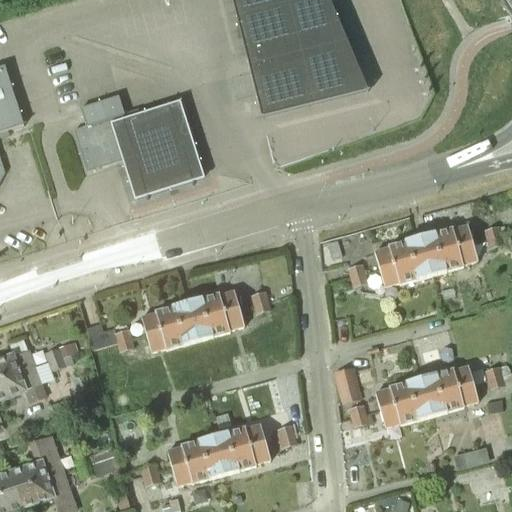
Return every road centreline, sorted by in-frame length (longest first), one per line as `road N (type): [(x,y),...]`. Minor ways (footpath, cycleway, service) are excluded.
road 1 (unclassified): [(121,259),(302,209)]
road 2 (unclassified): [(302,209),(461,163)]
road 3 (residential): [(317,357),(164,401)]
road 4 (residential): [(317,357),(302,209)]
road 5 (residential): [(330,505),(317,357)]
road 6 (residential): [(317,357),(442,325)]
